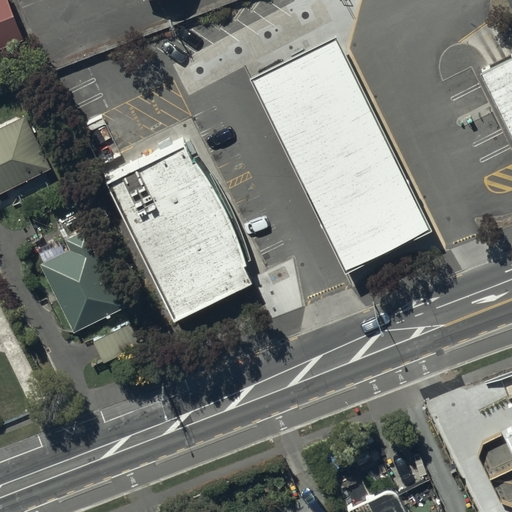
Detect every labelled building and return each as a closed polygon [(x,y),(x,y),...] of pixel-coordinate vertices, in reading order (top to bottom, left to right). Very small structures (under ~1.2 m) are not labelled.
[(0,0),(0,41),(17,35),(4,0),(0,0)] [(337,36),(250,79),(345,271),(432,228),(337,36)] [(511,59),(482,74),(511,136),(511,59)] [(23,115),(0,126),(0,191),(49,168),(23,115)] [(185,144),(108,183),(177,321),(255,282),(246,264),(256,259),(202,152),(192,157),(185,144)] [(89,227),(65,239),(70,248),(39,263),(73,333),(127,307),(89,227)] [(129,323),(92,341),(102,362),(139,344),(129,323)] [(381,495),(347,510),(348,511),(403,511),(397,500),(397,499),(397,498),(396,498),(396,497),(396,496),(395,496),(395,495),(394,495),(394,494),(393,494),(392,493),(391,493),(390,493),(389,492),(388,492),(387,492),(386,492),(385,493),(384,493),(383,493),(382,494),(381,495)]
